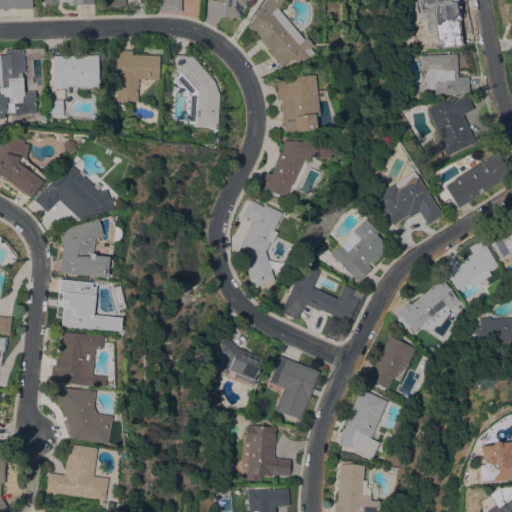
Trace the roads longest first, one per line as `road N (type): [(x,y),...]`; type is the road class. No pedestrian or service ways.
road 1 (residential): [(346,361),(254,318),(219,272),(219,209),(253,125),(251,95),(225,50),(194,29),(160,23),(0,29)]
road 2 (residential): [(308,511),(320,419),(384,287),(415,255),(511,195)]
road 3 (residential): [(33,436),(24,408),(35,247),(21,223),(0,210)]
road 4 (residential): [(511,135),(478,0)]
